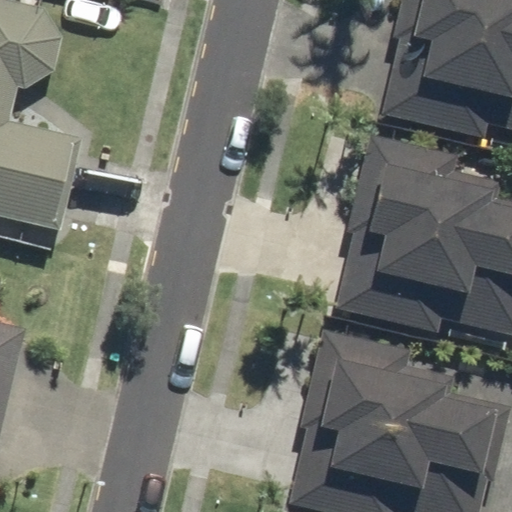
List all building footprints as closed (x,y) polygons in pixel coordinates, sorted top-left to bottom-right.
[(511,0),(396,0),(368,123),(472,146),(475,131),(511,139),(511,0)] [(0,227),(52,240),(75,144),(1,127),(8,95),(46,78),(54,43),(35,14),(0,5),(0,227)] [(450,161),(358,139),(334,241),(343,243),(325,316),(428,341),(431,326),(511,345),(511,209),(484,203),(488,189),(446,179),(450,161)] [(0,401),(16,334),(0,330),(0,401)] [(404,358),(312,336),(288,432),(297,434),(278,510),(286,511),(475,511),(500,411),(442,397),(446,382),(401,371),(404,358)]
